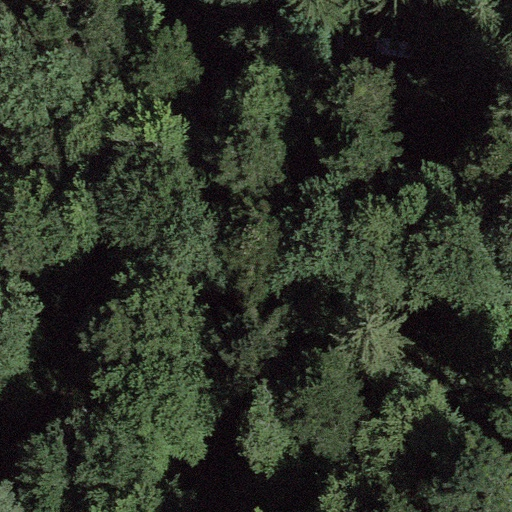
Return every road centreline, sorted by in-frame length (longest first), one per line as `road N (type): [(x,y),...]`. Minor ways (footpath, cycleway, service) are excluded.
road 1 (track): [(0,22),(368,72),(511,83)]
road 2 (track): [(0,211),(67,157),(249,95),(368,72)]
